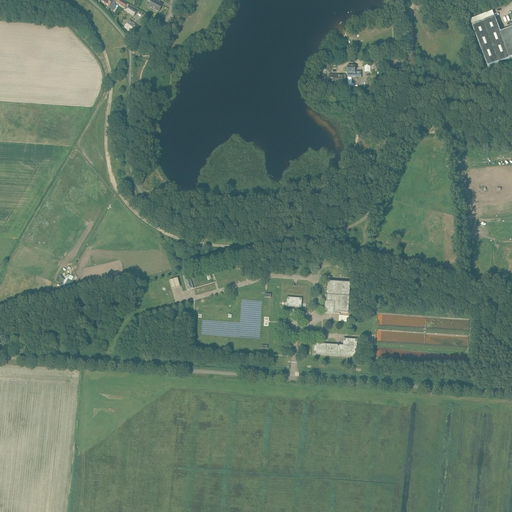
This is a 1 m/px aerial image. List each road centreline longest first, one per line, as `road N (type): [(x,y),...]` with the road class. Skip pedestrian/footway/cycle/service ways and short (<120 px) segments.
road 1 (track): [(97,43),(110,79),(119,188),(150,221),(198,239),(292,239),(353,219),(374,202),(406,142),(438,132)]
road 2 (unclassified): [(511,394),(0,356)]
